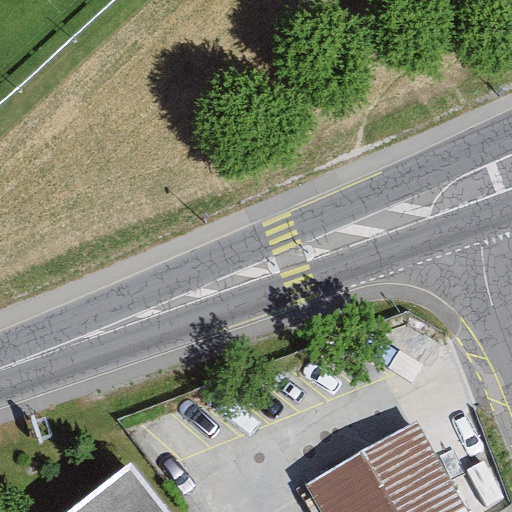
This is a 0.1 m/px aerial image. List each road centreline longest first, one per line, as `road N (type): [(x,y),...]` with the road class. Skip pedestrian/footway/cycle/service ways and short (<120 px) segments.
road 1 (secondary): [(511,132),(0,364)]
road 2 (secondary): [(0,373),(299,287),(470,226)]
road 3 (residential): [(511,350),(470,226)]
